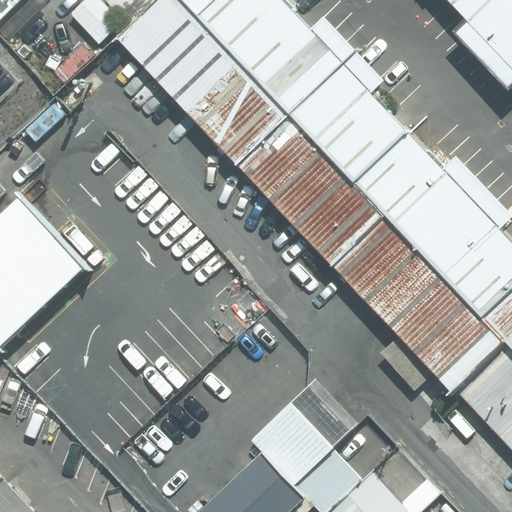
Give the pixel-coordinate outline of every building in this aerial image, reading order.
[(0,0),(0,23),(5,28),(35,0),(0,0)] [(130,19),(110,0),(90,0),(76,14),(105,43),(130,19)] [(511,247),(285,0),(164,0),(119,41),(511,470),(511,247)] [(511,0),(444,0),(511,71),(511,0)] [(89,283),(15,205),(0,218),(0,354),(6,360),(89,283)] [(387,428),(323,376),(258,437),(328,511),(431,511),(450,495),(387,428)] [(50,511),(0,458),(0,511),(50,511)] [(298,511),(305,506),(262,460),(205,511),(298,511)]
